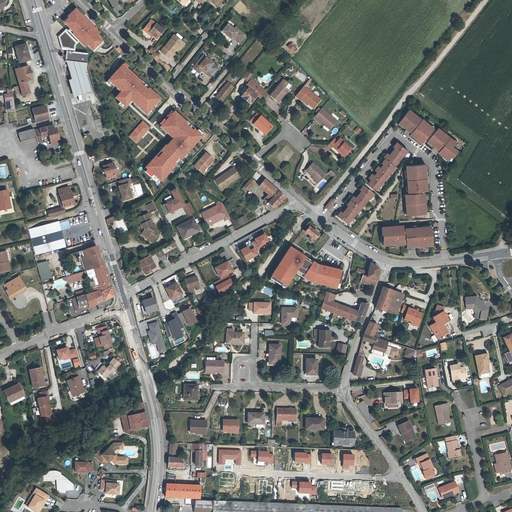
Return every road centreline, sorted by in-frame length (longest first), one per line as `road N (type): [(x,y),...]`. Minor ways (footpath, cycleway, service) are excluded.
road 1 (track): [(482,0),(313,214)]
road 2 (tertiary): [(110,28),(298,202)]
road 3 (primary): [(124,309),(153,416),(152,511)]
road 4 (tertiary): [(298,202),(121,296)]
road 5 (primary): [(44,39),(93,206)]
road 6 (residential): [(345,389),(420,511)]
road 7 (residential): [(387,260),(345,389)]
road 8 (residential): [(0,355),(124,309)]
